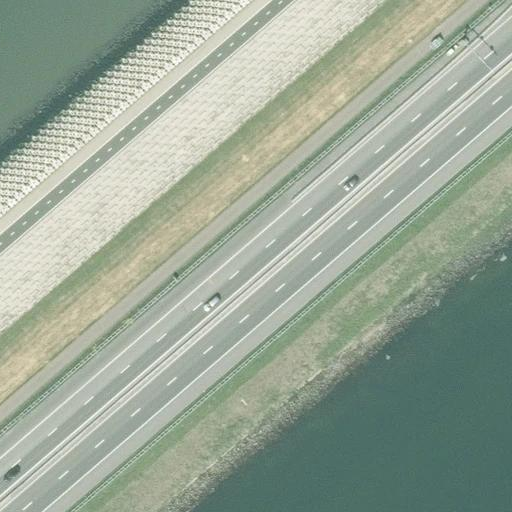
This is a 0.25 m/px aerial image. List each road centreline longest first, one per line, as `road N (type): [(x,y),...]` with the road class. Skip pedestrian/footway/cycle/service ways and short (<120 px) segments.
road 1 (motorway): [(511,35),(0,478)]
road 2 (motorway): [(23,511),(511,89)]
